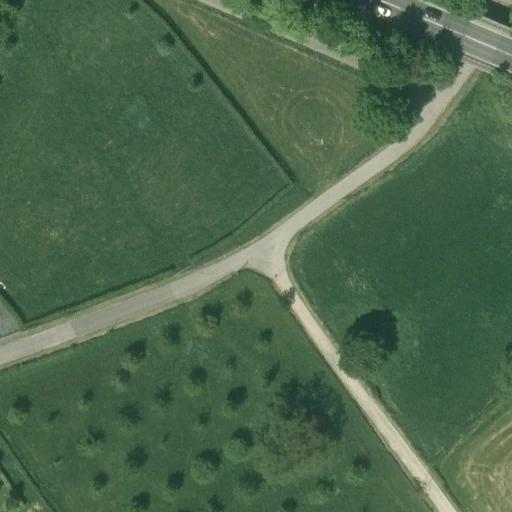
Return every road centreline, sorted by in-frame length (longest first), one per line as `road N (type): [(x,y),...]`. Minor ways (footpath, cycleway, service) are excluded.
road 1 (track): [(0,353),(196,277),(367,175),(437,110),(495,0)]
road 2 (track): [(445,511),(261,245)]
road 3 (track): [(202,0),(394,83),(437,110)]
road 4 (primary): [(401,0),(511,53)]
